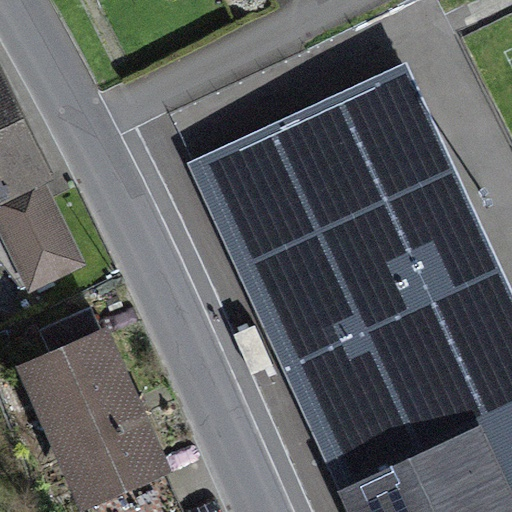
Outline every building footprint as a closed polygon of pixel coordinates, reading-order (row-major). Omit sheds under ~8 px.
[(372,52),(314,80),(474,420),(511,404),(511,389),(486,327),(497,322),(372,52)] [(0,69),(0,235),(29,296),(87,268),(47,187),(57,182),(0,69)] [(314,80),(177,144),(340,494),(480,432),(474,420),(314,80)] [(16,370),(81,511),(182,511),(166,479),(172,476),(107,331),(101,333),(91,309),(40,332),(50,355),(16,370)] [(511,511),(511,498),(480,432),(340,494),(349,511),(511,511)]
